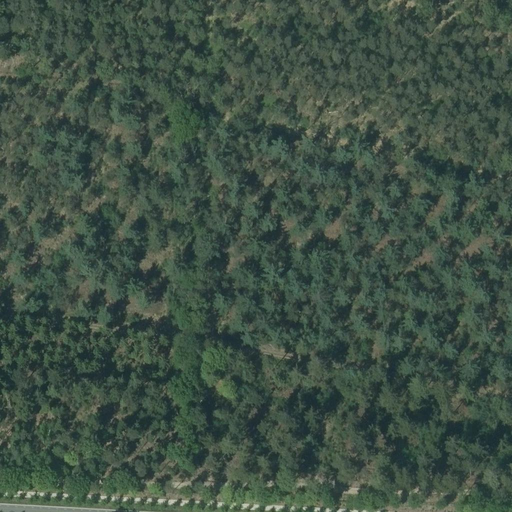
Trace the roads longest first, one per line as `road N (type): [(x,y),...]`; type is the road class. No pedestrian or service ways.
road 1 (track): [(0,313),(187,335),(511,399)]
road 2 (track): [(511,498),(0,478)]
